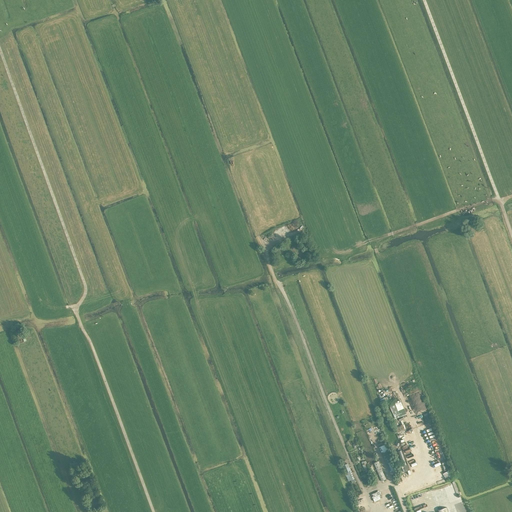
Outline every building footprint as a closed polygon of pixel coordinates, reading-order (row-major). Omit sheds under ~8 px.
[(391,404),(389,405),(395,419),(406,414),(400,400),(391,404)] [(387,451),(382,453),(386,464),(388,463),(391,471),(392,470),(392,471),(396,470),(393,462),(392,462),(387,451)] [(402,451),(399,452),(405,469),(403,470),(404,472),(409,470),(402,451)] [(418,457),(416,451),(408,453),(410,460),(418,457)] [(379,461),(374,463),(379,474),(383,472),(379,461)] [(351,471),(346,474),(349,481),(354,479),(351,471)]
